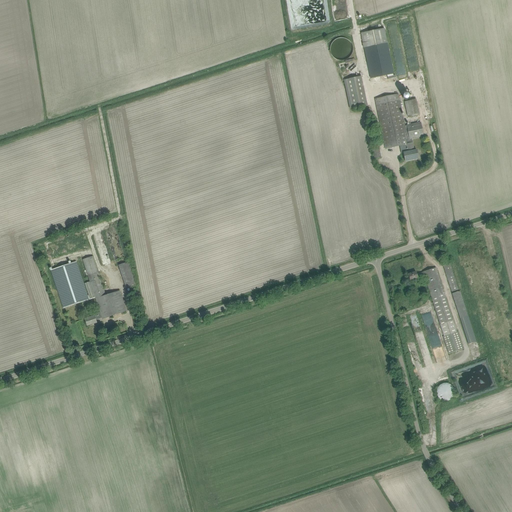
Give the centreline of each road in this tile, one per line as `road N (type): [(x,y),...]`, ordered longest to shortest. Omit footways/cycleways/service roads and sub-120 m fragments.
road 1 (unclassified): [(0,381),(376,258)]
road 2 (unclassified): [(461,511),(419,437),(376,258)]
road 3 (track): [(384,157),(350,0)]
road 4 (track): [(89,231),(119,218),(100,100)]
road 5 (unclassified): [(376,258),(511,214)]
